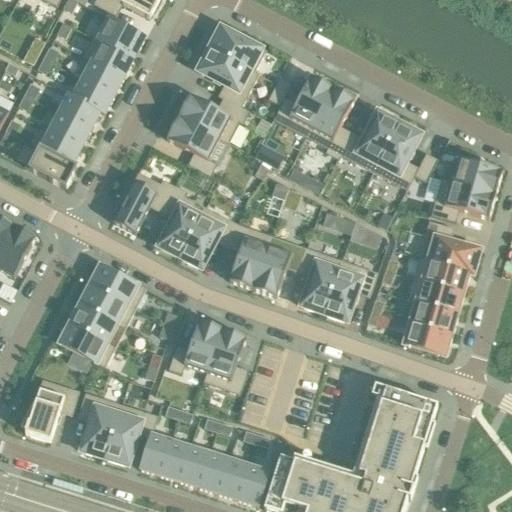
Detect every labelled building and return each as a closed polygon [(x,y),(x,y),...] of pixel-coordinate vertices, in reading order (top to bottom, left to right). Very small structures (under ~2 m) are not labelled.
[(37,0),(44,4),(57,10),(61,0),(37,0)] [(68,0),(63,11),(71,16),(77,5),(68,0)] [(97,0),(93,8),(109,16),(116,20),(122,8),(149,22),(160,0),(97,0)] [(97,42),(96,43),(133,63),(145,40),(108,21),(101,35),(97,42)] [(62,26),(57,37),(65,42),(71,30),(63,25),(62,26)] [(220,30),(209,52),(254,76),(255,75),(266,53),(262,51),(220,30)] [(93,40),(82,60),(91,64),(124,81),(133,63),(96,43),(97,42),(93,40)] [(50,50),(44,62),(52,66),(58,55),(50,50)] [(209,52),(197,74),(224,88),(218,100),(222,102),(241,112),(241,110),(258,78),(259,77),(255,75),(254,76),(209,52)] [(28,54),(24,64),(33,68),(38,59),(28,54)] [(44,62),(37,73),(38,73),(46,78),(52,66),(44,62)] [(91,64),(82,82),(114,99),(124,81),(91,64)] [(9,66),(5,74),(15,79),(19,71),(9,66)] [(280,80),(268,102),(281,108),(292,86),(280,80)] [(285,100),(273,123),(306,141),(332,91),(310,80),(296,106),(285,100)] [(68,97),(68,98),(105,117),(114,99),(82,82),(72,99),(68,97)] [(31,87),(24,98),(33,103),(39,91),(31,87)] [(332,91),(306,141),(327,152),(325,156),(337,163),(338,163),(340,159),(340,158),(352,135),(340,130),(355,103),(333,91),(332,91)] [(24,98),(18,109),(19,110),(27,114),(33,103),(24,98)] [(68,98),(58,116),(91,133),(100,116),(104,118),(105,117),(68,98)] [(190,98),(178,120),(219,142),(219,143),(227,147),(228,147),(239,126),(243,128),(249,116),(250,115),(241,110),(241,112),(222,102),(216,112),(190,98)] [(0,111),(0,131),(8,116),(0,111)] [(352,135),(340,158),(340,159),(373,176),(399,126),(377,114),(363,141),(352,135)] [(58,116),(49,134),(82,151),(91,133),(58,116)] [(178,120),(166,143),(193,157),(187,168),(210,180),(217,167),(209,163),(219,143),(219,142),(178,120)] [(12,123),(5,135),(14,139),(20,128),(12,123)] [(399,126),(373,176),(406,193),(418,171),(407,165),(421,138),(399,126)] [(39,151),(39,152),(76,172),(77,171),(72,169),(79,156),(82,151),(49,134),(39,151)] [(5,135),(0,144),(0,146),(8,151),(14,140),(5,135)] [(263,144),(256,159),(279,170),(286,155),(263,144)] [(35,149),(24,170),(47,182),(61,189),(66,192),(76,172),(39,152),(39,151),(35,149)] [(426,156),(414,180),(426,186),(438,163),(426,156)] [(451,184),(451,185),(495,198),(502,174),(457,161),(451,184)] [(290,182),(321,192),(324,181),(293,171),(290,182)] [(138,175),(112,225),(135,237),(149,210),(160,216),(175,189),(162,183),(160,187),(138,175)] [(441,182),(431,219),(456,226),(459,214),(488,222),(495,198),(451,185),(451,184),(441,181),(441,182)] [(171,222),(157,249),(179,261),(206,211),(185,200),(187,196),(175,189),(160,216),(171,222)] [(206,211),(179,261),(202,272),(216,245),(227,251),(237,227),(206,211)] [(0,254),(14,229),(0,221),(0,254)] [(429,224),(419,261),(468,274),(468,276),(473,277),(473,276),(480,252),(451,244),(454,232),(429,224)] [(237,227),(227,251),(239,256),(229,284),(253,292),(271,239),(249,231),(237,227)] [(14,229),(0,254),(0,274),(14,282),(36,240),(14,229)] [(419,253),(423,237),(411,234),(408,251),(419,253)] [(271,239),(253,292),(276,301),(287,272),(298,276),(307,252),(271,239)] [(307,252),(298,276),(310,280),(300,309),(324,317),(342,264),(307,252)] [(390,261),(385,273),(395,277),(399,264),(390,261)] [(419,261),(413,281),(462,296),(467,281),(468,281),(468,280),(467,279),(468,276),(468,274),(419,261)] [(342,264),(324,317),(347,325),(357,297),(369,301),(378,276),(342,264)] [(92,285),(90,288),(136,312),(146,293),(137,288),(100,269),(92,284),(91,283),(91,284),(92,285)] [(385,273),(381,286),(390,289),(395,277),(385,273)] [(407,302),(407,304),(411,305),(412,304),(456,316),(461,301),(462,302),(462,301),(461,300),(462,296),(413,281),(407,302)] [(87,294),(80,308),(125,332),(136,312),(90,288),(90,289),(88,293),(87,292),(86,293),(87,294)] [(375,302),(371,314),(380,317),(385,305),(376,302),(375,302)] [(406,324),(405,326),(410,327),(410,325),(451,337),(455,322),(456,322),(456,321),(455,321),(456,316),(412,304),(411,305),(406,324)] [(70,327),(115,351),(125,332),(80,308),(78,312),(77,311),(76,312),(77,313),(70,327)] [(371,314),(367,326),(376,330),(380,317),(371,314)] [(167,315),(163,327),(172,330),(177,318),(176,318),(167,315)] [(177,349),(168,373),(182,378),(185,369),(206,376),(207,377),(223,333),(199,324),(189,353),(177,349)] [(410,327),(404,348),(444,359),(449,343),(450,343),(450,342),(449,342),(451,337),(410,325),(410,327)] [(67,332),(59,347),(96,366),(105,371),(115,351),(70,327),(68,331),(67,330),(66,331),(67,332)] [(163,327),(159,339),(168,343),(172,330),(163,327)] [(206,376),(203,385),(204,386),(240,398),(248,374),(236,370),(246,341),(223,333),(207,377),(206,376)] [(153,356),(149,368),(158,372),(162,359),(153,356)] [(149,368),(144,381),(153,384),(154,384),(158,372),(149,368)] [(32,405),(20,428),(26,431),(25,435),(26,435),(26,437),(50,445),(59,416),(72,419),(79,395),(42,383),(35,406),(32,405)] [(267,502),(263,511),(283,511),(285,508),(299,511),(404,511),(407,503),(409,503),(410,503),(413,491),(411,491),(415,480),(415,478),(424,450),(428,436),(418,432),(421,423),(431,426),(432,425),(437,408),(375,389),(371,400),(377,401),(382,403),(358,477),(365,479),(363,487),(293,465),(280,461),(279,466),(267,502)] [(85,397),(78,421),(90,425),(81,454),(105,462),(121,408),(98,401),(85,397)] [(121,408),(105,462),(128,469),(138,440),(149,444),(151,437),(152,438),(158,419),(156,419),(121,408)] [(168,410),(165,419),(177,423),(181,413),(168,409),(168,410)] [(181,413),(177,423),(190,427),(193,418),(193,417),(181,413)] [(207,422),(204,431),(217,435),(220,426),(207,422)] [(220,426),(217,435),(229,439),(232,430),(220,426)] [(246,435),(243,444),(255,448),(259,438),(246,434),(246,435)] [(149,444),(140,473),(159,479),(170,444),(152,438),(151,437),(149,444)] [(259,438),(255,448),(268,452),(271,442),(259,438)] [(170,444),(159,479),(179,485),(190,450),(170,444)] [(190,450),(179,485),(199,491),(210,456),(190,450)] [(210,456),(199,491),(219,498),(230,462),(210,456)] [(230,462),(219,498),(238,504),(250,469),(230,462)] [(250,469),(238,504),(258,510),(269,475),(250,469)]
